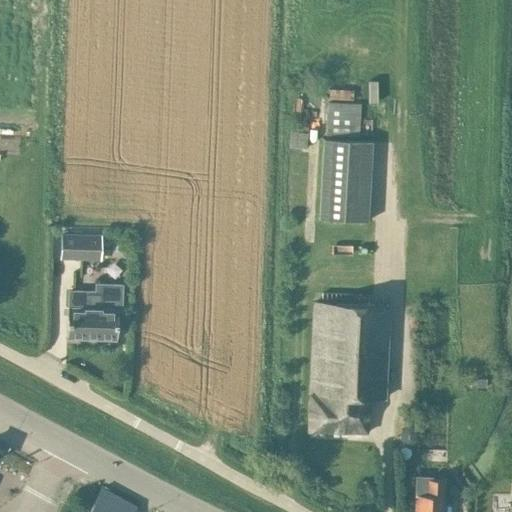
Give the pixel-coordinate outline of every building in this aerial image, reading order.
[(360,106),(327,104),(325,137),(358,139),(360,106)] [(306,148),(307,132),(291,131),(289,147),(306,148)] [(87,258),(88,234),(61,234),(60,258),(87,258)] [(67,307),(66,338),(116,339),(117,310),(120,310),(121,284),(95,283),(94,291),(68,290),(67,307)] [(313,303),(309,393),(308,393),(306,433),(369,434),(370,397),(385,397),(390,304),(313,303)] [(401,434),(400,443),(404,446),(409,447),(412,443),(413,434),(409,431),(404,431),(401,434)] [(441,511),(442,496),(441,496),(441,479),(432,479),(432,478),(416,478),(415,511),(441,511)] [(132,511),(136,505),(100,487),(86,511),(132,511)]
